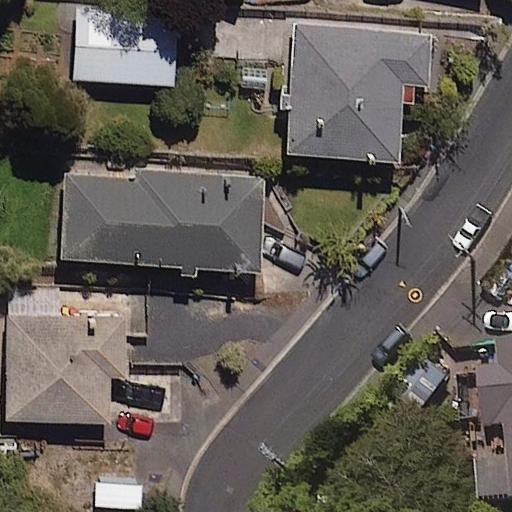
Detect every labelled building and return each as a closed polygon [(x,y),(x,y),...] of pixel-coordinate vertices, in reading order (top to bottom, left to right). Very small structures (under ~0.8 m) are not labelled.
[(178,8),(79,0),(73,0),(68,68),(173,76),(178,8)] [(438,17),(289,9),(282,134),(395,140),(398,68),(435,70),(438,17)] [(129,165),(64,160),(58,240),(254,255),(260,169),(129,159),(129,165)] [(129,303),(4,303),(4,406),(107,406),(107,365),(129,365),(129,303)] [(511,335),(499,337),(502,363),(479,366),(487,425),(508,423),(511,456),(511,335)] [(452,374),(427,354),(396,393),(421,413),(452,374)] [(140,475),(94,473),(93,497),(139,498),(140,475)]
